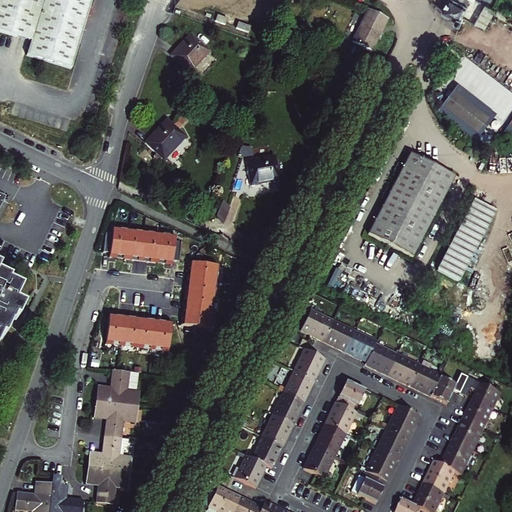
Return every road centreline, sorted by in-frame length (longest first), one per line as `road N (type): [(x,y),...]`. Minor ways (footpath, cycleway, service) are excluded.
road 1 (residential): [(14,449),(62,449),(95,286),(108,279),(168,285)]
road 2 (residential): [(315,511),(280,494),(340,366),(432,409)]
road 3 (residential): [(14,449),(102,189)]
road 4 (residential): [(102,189),(158,0)]
